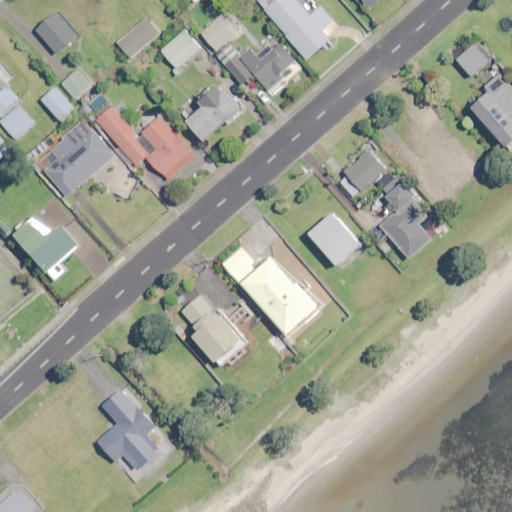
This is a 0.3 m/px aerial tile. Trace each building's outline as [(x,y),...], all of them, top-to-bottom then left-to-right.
[(324,7),(320,10),(310,0),(261,0),(260,1),(310,60),(333,40),(326,31),(337,22),(324,7)] [(365,0),(370,10),(388,0),(365,0)] [(80,37),(58,13),(38,31),(59,55),(80,37)] [(242,32),(225,13),(203,33),(219,52),(242,32)] [(162,34),(149,19),(120,43),(133,58),(162,34)] [(173,70),(179,78),(185,73),(181,68),(203,49),(187,31),(163,52),(176,67),(173,70)] [(299,62),(280,39),(259,57),(252,49),(241,58),(274,97),(290,84),(283,75),(299,62)] [(491,62),(477,45),(459,60),(474,77),(491,62)] [(21,99),(7,83),(15,75),(0,59),(0,114),(1,116),(21,99)] [(90,78),(96,85),(106,77),(100,70),(90,78)] [(93,86),(79,71),(64,85),(79,100),(93,86)] [(511,145),(511,85),(502,74),(489,85),(495,92),(475,109),(509,147),(511,145)] [(236,101),(218,81),(186,108),(195,118),(190,122),(207,142),(230,122),(232,125),(250,110),(239,98),(236,101)] [(76,109),(57,89),(44,101),(63,121),(76,109)] [(112,102),(103,92),(90,104),(100,114),(112,102)] [(445,129),(422,104),(408,116),(430,142),(445,129)] [(114,106),(97,122),(100,124),(98,126),(102,131),(105,129),(138,166),(151,154),(134,135),(137,132),(114,106)] [(37,124),(24,109),(5,125),(18,141),(37,124)] [(156,111),(139,128),(145,135),(140,140),(154,155),(150,159),(171,181),(198,156),(156,111)] [(58,159),(43,172),(64,196),(66,194),(70,198),(118,157),(96,131),(74,149),(68,141),(54,153),(58,159)] [(0,162),(13,150),(0,136),(0,162)] [(399,152),(409,164),(416,159),(406,146),(399,152)] [(454,152),(451,148),(427,169),(417,178),(415,180),(439,206),(481,170),(461,147),(454,152)] [(391,169),(374,149),(339,179),(347,187),(356,199),(391,169)] [(143,178),(130,171),(118,193),(130,200),(143,178)] [(389,198),(388,199),(400,213),(385,226),(413,259),(435,240),(422,225),(433,216),(406,184),(405,184),(389,198)] [(364,245),(336,214),(313,235),(341,266),(364,245)] [(65,226),(60,231),(36,216),(29,222),(27,219),(14,231),(19,235),(16,238),(43,267),(58,283),(71,271),(63,263),(83,245),(65,226)] [(266,269),(248,250),(229,267),(294,338),(326,309),(279,257),(266,269)] [(239,330),(255,316),(245,304),(229,318),(225,313),(221,317),(203,296),(185,312),(204,333),(198,338),(204,344),(220,362),(224,368),(230,363),(233,366),(249,352),(245,348),(251,343),(239,330)] [(119,423),(97,442),(115,463),(125,455),(138,470),(157,454),(139,434),(152,423),(123,389),(104,406),(119,423)] [(38,511),(43,508),(25,486),(0,507),(0,511),(38,511)]
